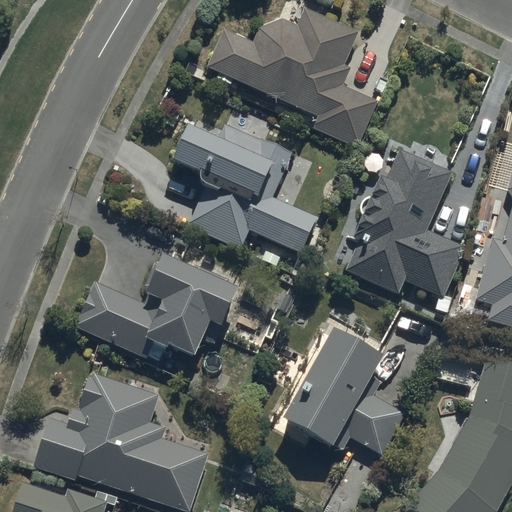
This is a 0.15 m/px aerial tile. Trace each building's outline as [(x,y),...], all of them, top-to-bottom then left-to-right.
[(222,29),(204,69),(315,117),(310,129),(355,148),(376,101),(334,83),(357,31),(304,8),(296,26),(278,18),(257,26),(251,41),(222,29)] [(206,176),(182,225),(238,249),(246,232),(299,255),(316,218),(273,199),(293,155),(222,124),(215,140),(179,125),(165,158),(206,176)] [(463,247),(426,231),(450,172),(395,149),(344,270),(398,293),(403,282),(441,298),(463,247)] [(483,315),(511,322),(511,172),(511,173),(506,191),(511,200),(483,315)] [(93,283),(73,326),(155,363),(162,346),(195,361),(229,286),(158,254),(136,303),(93,283)] [(329,327),(275,420),(338,457),(350,437),(379,454),(403,413),(368,393),(387,360),(329,327)] [(493,511),(495,511),(511,478),(511,366),(482,359),(467,420),(403,511),(493,511)] [(31,465),(188,511),(206,453),(148,435),(160,395),(86,374),(71,425),(45,417),(31,465)] [(100,511),(103,503),(65,491),(62,497),(20,484),(10,511),(100,511)]
